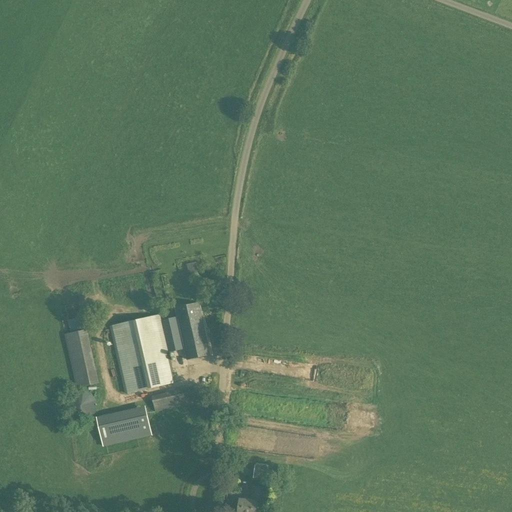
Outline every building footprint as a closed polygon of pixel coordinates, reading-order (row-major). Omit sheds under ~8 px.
[(177,317),(185,349),(187,360),(211,354),(199,303),(175,308),(177,317)] [(110,327),(125,393),(175,382),(173,371),(170,360),(169,352),(185,349),(177,317),(161,321),(159,315),(110,327)] [(77,388),(99,383),(87,329),(65,335),(77,388)] [(155,412),(197,403),(193,387),(152,396),(155,412)] [(151,435),(146,413),(98,424),(103,446),(151,435)] [(268,467),(255,466),(253,480),(266,482),(268,467)] [(256,511),(257,504),(263,505),(265,487),(252,485),(250,501),(240,500),(237,511),(256,511)]
